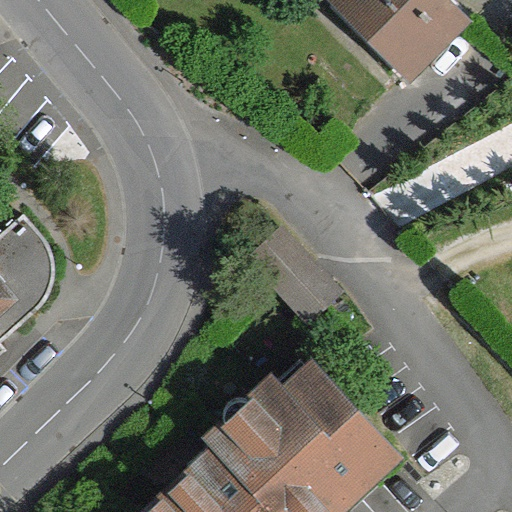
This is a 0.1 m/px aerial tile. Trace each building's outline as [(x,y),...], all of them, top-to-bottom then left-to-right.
[(436,0),(333,0),(332,2),(406,72),(457,19),(436,0)] [(0,348),(38,315),(44,309),(52,294),(56,278),(54,261),(48,246),(43,239),(25,219),(0,241),(0,348)] [(261,264),(286,289),(313,264),(288,238),(261,264)] [(313,264),(286,289),(314,319),(341,294),(313,264)] [(316,372),(289,397),(277,385),(218,443),(228,454),(206,474),(200,468),(157,511),(339,511),(378,476),(365,463),(384,443),(316,372)]
